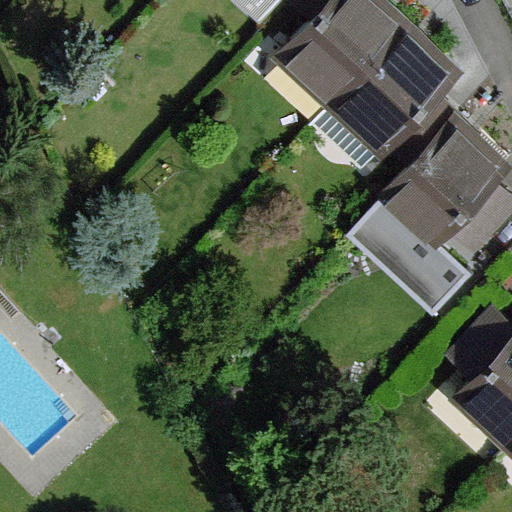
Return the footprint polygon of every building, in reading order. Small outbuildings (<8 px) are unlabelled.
[(283,49),(336,96),(404,23),(379,0),(329,0),(318,13),(283,49)] [(303,0),(318,13),(329,0),(303,0)] [(392,139),(435,92),(455,70),(404,23),(336,96),(388,143),(392,139)] [(414,159),(453,117),(458,112),(435,92),(392,139),(414,159)] [(381,150),(388,143),(336,96),(316,118),(364,163),(377,147),(381,150)] [(453,117),(414,159),(385,191),(437,238),(451,222),(495,174),(504,164),(453,117)] [(511,204),(511,191),(495,174),(451,222),(476,244),(511,204)] [(453,353),(477,374),(511,336),(511,319),(497,305),(453,353)] [(511,336),(477,374),(462,390),(511,435),(511,336)]
